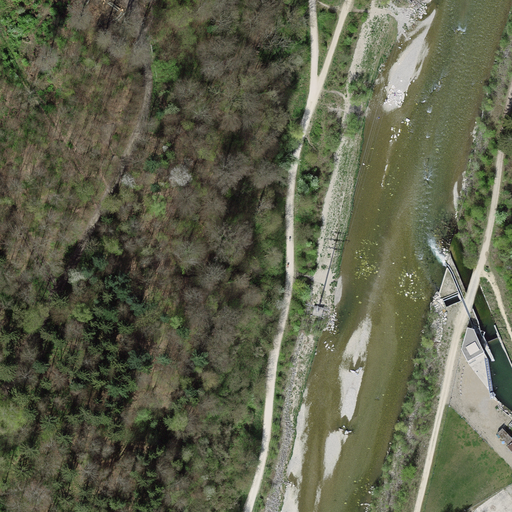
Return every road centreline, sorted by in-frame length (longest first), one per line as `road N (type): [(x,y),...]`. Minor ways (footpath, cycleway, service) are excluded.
road 1 (track): [(247,511),(288,284),(292,166),(313,92),(313,0)]
road 2 (track): [(147,51),(149,96),(123,167),(0,400)]
road 3 (track): [(415,511),(467,304)]
